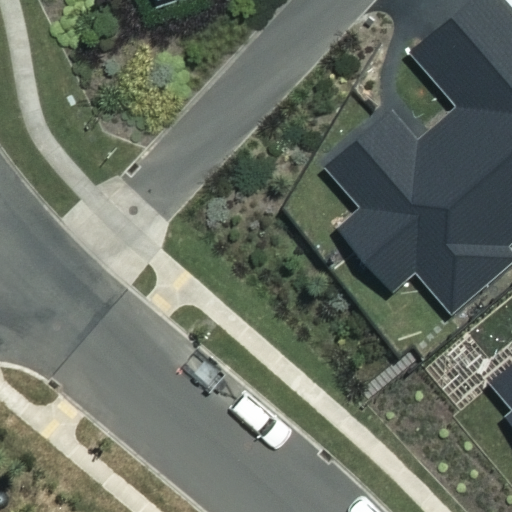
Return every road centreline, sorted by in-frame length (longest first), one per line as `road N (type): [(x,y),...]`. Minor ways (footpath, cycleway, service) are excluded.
road 1 (residential): [(47,292),(332,0)]
road 2 (residential): [(291,511),(47,292)]
